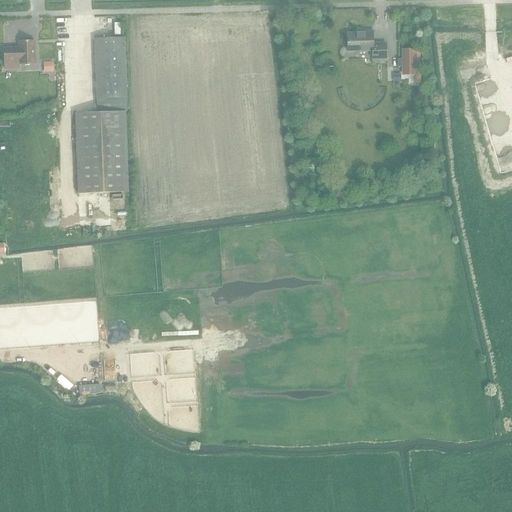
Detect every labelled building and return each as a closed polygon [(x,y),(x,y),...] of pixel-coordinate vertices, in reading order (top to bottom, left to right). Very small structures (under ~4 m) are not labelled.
[(373,59),(386,59),(386,43),(373,43),(372,31),(361,32),(361,33),(347,33),(348,51),(372,51),(373,59)] [(78,193),(128,192),(125,112),(127,112),(124,38),(94,39),(97,113),(75,113),(78,193)] [(19,64),(35,63),(34,41),(18,41),(19,47),(4,48),(4,61),(19,61),(19,64)] [(403,59),(398,59),(398,66),(403,65),(403,74),(415,74),(415,50),(403,50),(403,59)] [(53,62),(44,62),(45,72),(53,72),(53,62)]
